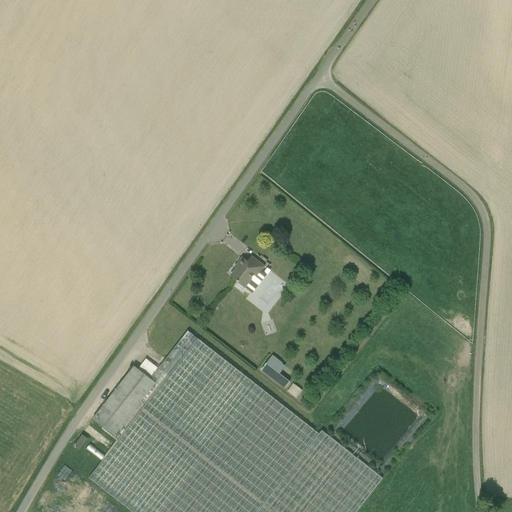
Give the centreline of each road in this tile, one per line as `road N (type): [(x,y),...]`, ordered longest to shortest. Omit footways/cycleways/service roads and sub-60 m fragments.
road 1 (residential): [(21,511),(318,76)]
road 2 (residential): [(480,511),(474,430),(482,213),(464,188),(318,76)]
